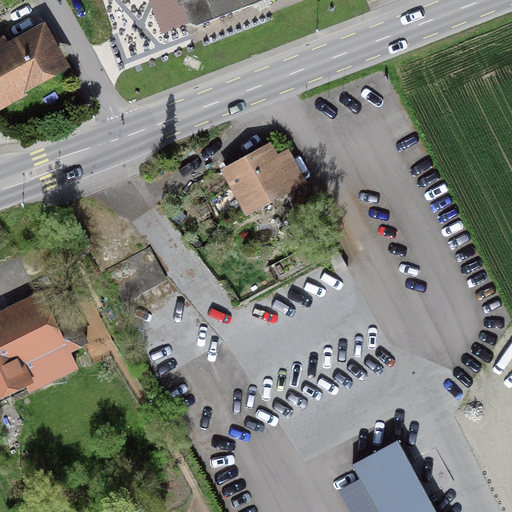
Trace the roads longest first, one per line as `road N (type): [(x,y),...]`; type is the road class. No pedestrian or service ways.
road 1 (track): [(267,87),(491,511)]
road 2 (secondary): [(499,0),(126,137)]
road 3 (residential): [(126,137),(47,0)]
road 4 (secondary): [(126,137),(0,185)]
